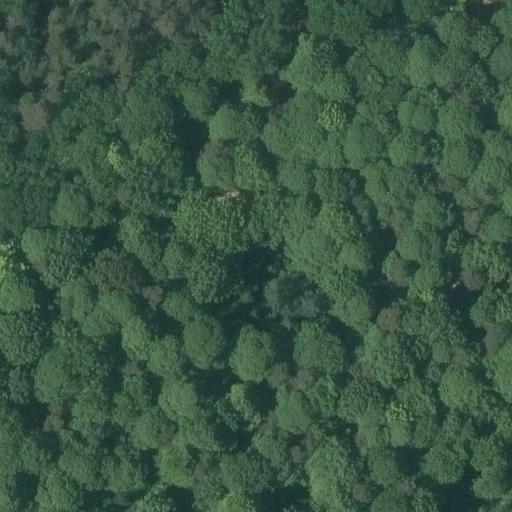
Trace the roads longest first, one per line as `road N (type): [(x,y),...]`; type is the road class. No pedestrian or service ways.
road 1 (track): [(0,253),(158,138),(282,77),(493,0)]
road 2 (track): [(354,0),(182,84),(0,199)]
